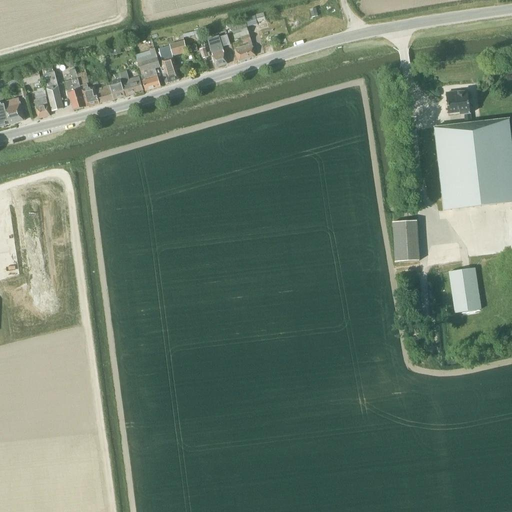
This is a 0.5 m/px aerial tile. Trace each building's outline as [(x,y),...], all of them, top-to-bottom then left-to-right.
[(284,15),(290,31),(296,29),(293,19),(303,16),(301,9),(284,15)] [(263,14),(256,16),(257,23),(265,21),(263,14)] [(251,41),(245,21),(230,24),(225,26),(227,34),(232,32),(234,40),(241,38),(243,44),(247,42),(248,45),(235,49),(238,61),(255,56),(251,44),(251,42),(251,41)] [(272,41),(268,29),(260,32),(264,44),(272,41)] [(223,50),(222,48),(218,36),(207,40),(210,49),(216,68),(227,65),(223,50)] [(173,60),(172,58),(172,57),(187,53),(184,41),(169,45),(169,47),(158,50),(164,71),(162,72),(165,84),(168,83),(179,80),(176,72),(178,71),(177,66),(175,67),(174,65),(175,64),(174,61),(173,60)] [(121,53),(118,46),(110,48),(113,56),(121,53)] [(202,60),(208,58),(205,48),(199,50),(202,60)] [(160,68),(156,54),(154,49),(149,51),(150,56),(136,60),(141,77),(142,82),(145,91),(160,87),(155,73),(154,69),(160,68)] [(89,84),(84,69),(83,65),(75,68),(80,87),(79,87),(86,108),(99,104),(113,100),(109,86),(95,90),(94,88),(88,89),(87,85),(89,84)] [(52,66),(42,69),(43,75),(53,73),(52,66)] [(47,99),(43,82),(42,78),(40,78),(38,70),(21,74),(24,86),(38,83),(38,85),(41,84),(43,92),(35,94),(36,101),(35,101),(34,102),(36,109),(38,119),(50,116),(46,99),(47,99)] [(78,83),(76,75),(75,70),(70,72),(72,81),(65,83),(66,86),(73,111),(86,108),(79,87),(78,83)] [(113,100),(126,96),(134,94),(134,93),(143,91),(139,77),(129,80),(126,72),(118,75),(120,80),(108,83),(109,86),(113,100)] [(63,109),(57,87),(54,73),(53,73),(43,75),(43,76),(52,112),(63,109)] [(509,120),(471,124),(467,92),(446,94),(448,115),(458,114),(458,116),(464,116),(465,125),(434,128),(434,129),(443,212),(511,203),(511,151),(508,120),(509,120)] [(0,127),(24,121),(18,99),(0,103),(0,127)] [(419,262),(417,221),(392,223),(394,263),(419,262)] [(455,314),(480,310),(474,269),(448,273),(455,314)]
